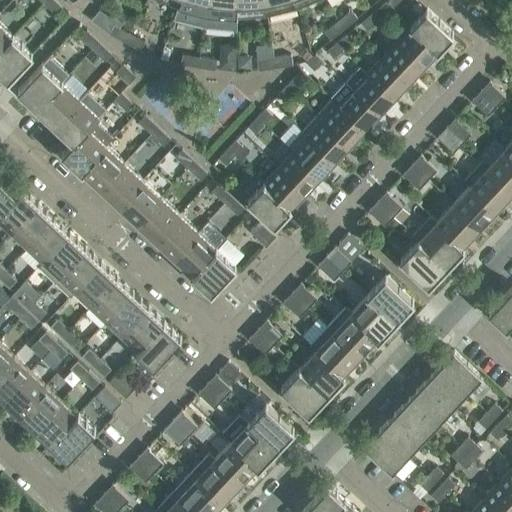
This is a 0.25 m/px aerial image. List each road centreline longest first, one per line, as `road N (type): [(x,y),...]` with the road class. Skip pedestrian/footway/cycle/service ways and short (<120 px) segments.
road 1 (residential): [(227,337),(496,42),(448,0)]
road 2 (residential): [(227,337),(0,125)]
road 3 (residential): [(66,511),(227,337)]
road 4 (residential): [(325,451),(458,310)]
